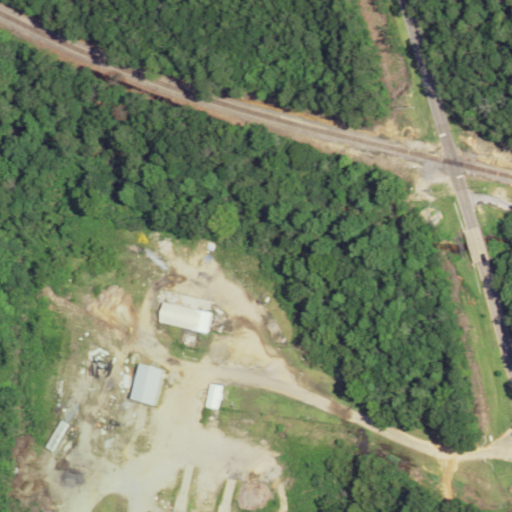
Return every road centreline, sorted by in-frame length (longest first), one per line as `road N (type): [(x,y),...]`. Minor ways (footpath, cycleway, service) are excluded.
road 1 (tertiary): [(469,227),(404,0)]
road 2 (residential): [(511,459),(441,460),(318,430)]
